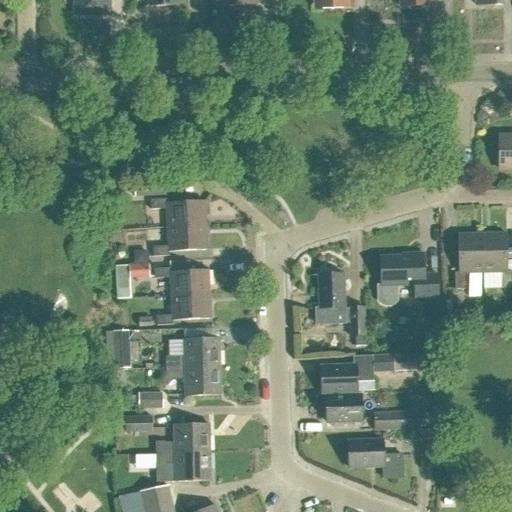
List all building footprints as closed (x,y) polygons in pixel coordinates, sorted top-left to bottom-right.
[(109,0),(73,0),(74,16),(109,16),(109,0)] [(511,170),(511,137),(499,138),(499,170),(511,170)] [(134,198),(136,198),(165,197),(165,182),(134,183),(134,198)] [(205,226),(204,202),(166,203),(166,200),(150,201),(150,210),(166,210),(167,228),(205,226)] [(205,226),(167,228),(167,246),(152,247),(152,257),(168,256),(168,253),(206,251),(205,226)] [(506,234),(481,235),(482,273),(502,272),(502,289),(511,289),(511,273),(507,273),(506,234)] [(481,235),(457,236),(458,274),(454,274),(454,290),(464,290),(464,273),(482,273),(481,235)] [(132,250),(132,263),(145,263),(145,250),(132,250)] [(380,257),(380,286),(376,286),(377,301),(380,305),(384,306),(388,306),(392,304),(395,301),(395,286),(415,286),(415,300),(437,300),(437,274),(423,274),(422,254),(409,254),(409,257),(380,257)] [(114,267),(116,300),(132,299),(131,280),(149,278),(148,265),(114,267)] [(209,295),(208,271),(169,273),(169,269),(153,270),(154,279),(169,278),(170,297),(209,295)] [(343,275),(317,275),(318,307),(315,307),(315,324),(349,323),(350,336),(364,336),(363,308),(350,308),(344,308),(343,275)] [(209,295),(170,297),(171,316),(156,317),(156,327),(172,326),(172,322),(210,320),(209,295)] [(443,325),(442,304),(421,305),(422,325),(443,325)] [(138,318),(138,327),(152,327),(152,317),(138,318)] [(129,331),(113,332),(114,370),(130,369),(129,331)] [(363,336),(355,336),(355,347),(366,347),(366,336),(363,336)] [(219,367),(219,339),(184,340),(184,358),(176,358),(175,357),(165,357),(165,368),(219,367)] [(433,371),(432,354),(364,357),(365,374),(433,371)] [(220,396),(219,367),(165,368),(166,381),(176,381),(176,380),(185,380),(185,397),(220,396)] [(320,368),(321,393),(356,392),(355,367),(320,368)] [(137,394),(138,409),(162,409),(162,394),(137,394)] [(361,397),(326,398),(326,423),(362,423),(361,397)] [(372,414),(373,430),(439,428),(439,413),(418,414),(418,412),(372,414)] [(115,417),(115,433),(139,433),(139,417),(124,417),(115,417)] [(209,453),(209,425),(173,425),(173,443),(166,444),(164,442),(155,443),(155,455),(209,453)] [(419,430),(420,470),(434,470),(433,430),(419,430)] [(401,455),(383,456),(382,441),(347,443),(348,469),(382,467),(383,480),(403,479),(401,455)] [(210,482),(209,453),(155,455),(156,483),(210,482)] [(129,476),(128,455),(116,455),(117,477),(129,476)] [(132,511),(172,502),(168,486),(129,495),(132,511)] [(173,511),(172,502),(132,511),(173,511)]
